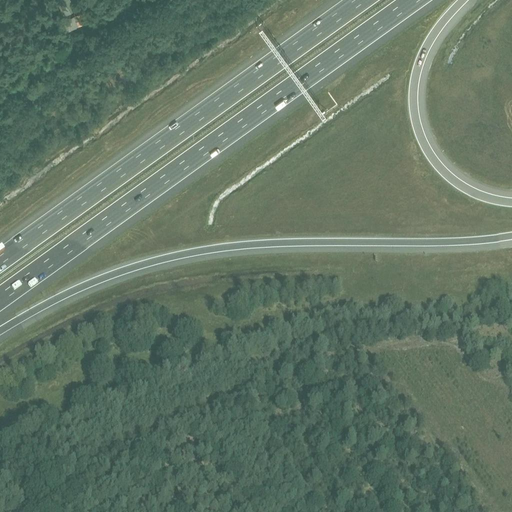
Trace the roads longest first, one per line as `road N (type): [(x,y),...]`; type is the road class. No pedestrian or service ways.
road 1 (motorway): [(0,330),(93,282),(169,256),(253,243),(511,236)]
road 2 (motorway): [(0,298),(414,0)]
road 3 (motorway): [(362,0),(0,260)]
road 4 (motorway): [(511,202),(449,177),(414,119),(420,56),(461,0)]
